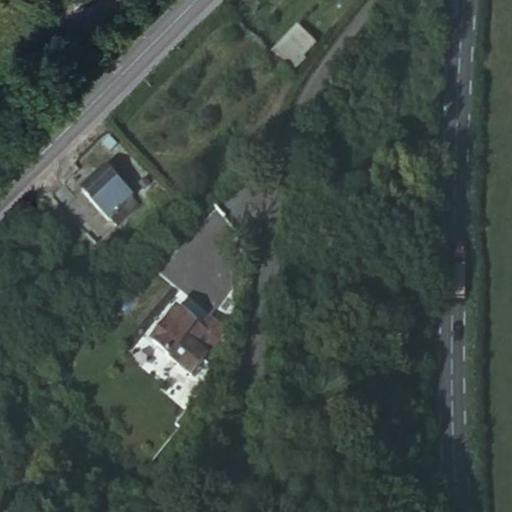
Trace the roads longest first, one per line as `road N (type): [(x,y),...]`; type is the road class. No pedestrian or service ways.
road 1 (residential): [(205,511),(296,170),(374,30),(400,0)]
road 2 (secondary): [(465,0),(453,511)]
road 3 (secondary): [(203,0),(0,211)]
